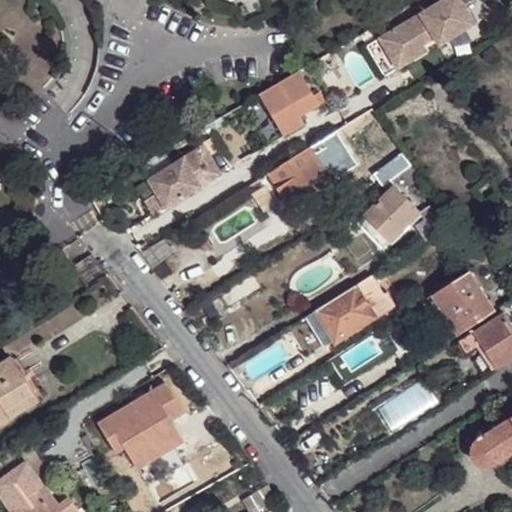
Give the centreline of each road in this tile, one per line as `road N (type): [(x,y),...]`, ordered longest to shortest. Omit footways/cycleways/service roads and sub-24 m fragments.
road 1 (residential): [(312,511),(102,241)]
road 2 (unknown): [(326,511),(511,378)]
road 3 (unknown): [(75,0),(82,54),(75,92),(47,149)]
road 4 (unknown): [(135,283),(20,356)]
